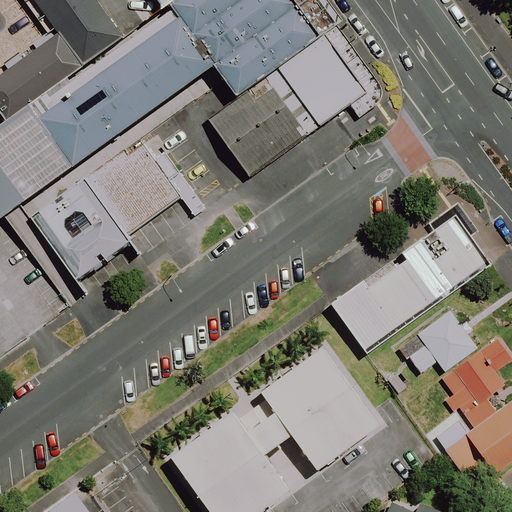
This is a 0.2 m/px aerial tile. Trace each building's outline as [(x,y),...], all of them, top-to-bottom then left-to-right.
[(26,117),(81,80),(121,53),(84,0),(22,0),(52,44),(0,79),(0,120),(7,131),(26,117)] [(144,0),(163,25),(170,20),(196,0),(144,0)] [(322,53),(281,0),(196,0),(170,20),(173,25),(215,79),(242,114),(277,87),(322,53)] [(215,79),(173,25),(29,122),(70,180),(215,79)] [(367,111),(322,53),(277,87),(322,145),(367,111)] [(251,198),(322,145),(277,87),(242,114),(207,141),(251,198)] [(29,122),(26,117),(7,131),(0,135),(0,228),(70,180),(29,122)] [(142,144),(77,191),(125,257),(181,217),(195,236),(204,228),(187,205),(142,144)] [(77,191),(25,228),(75,297),(127,261),(77,191)] [(454,217),(330,306),(366,355),(489,266),(454,217)] [(267,401),(293,437),(319,472),(380,428),(323,349),(262,393),(267,401)] [(430,351),(377,390),(396,415),(415,401),(423,411),(456,384),(430,351)] [(475,382),(420,425),(431,437),(425,443),(434,454),(440,449),(452,466),(473,451),(464,439),(485,423),(476,411),(489,401),(475,382)] [(265,457),(293,437),(267,401),(239,421),(265,457)] [(265,457),(239,421),(234,414),(172,458),(211,511),(263,511),(290,493),(265,457)] [(511,432),(507,426),(473,451),(452,466),(444,472),(462,498),(472,511),(474,511),(511,484),(511,432)] [(439,463),(412,481),(434,511),(441,511),(462,498),(444,472),(439,463)]
